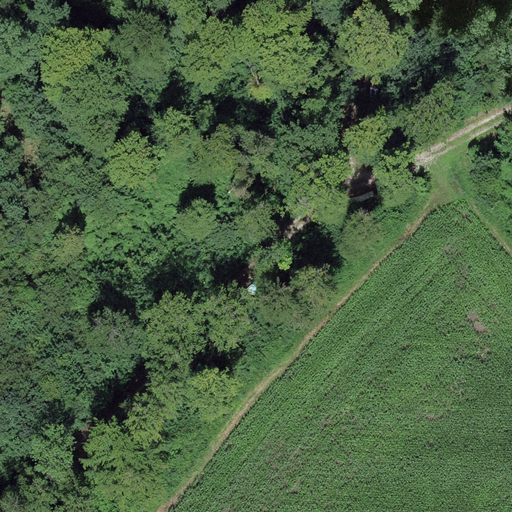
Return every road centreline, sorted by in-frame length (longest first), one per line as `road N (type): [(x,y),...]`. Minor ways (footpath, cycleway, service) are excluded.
road 1 (track): [(511,102),(312,206),(130,396),(0,490)]
road 2 (track): [(354,180),(375,64),(365,0)]
